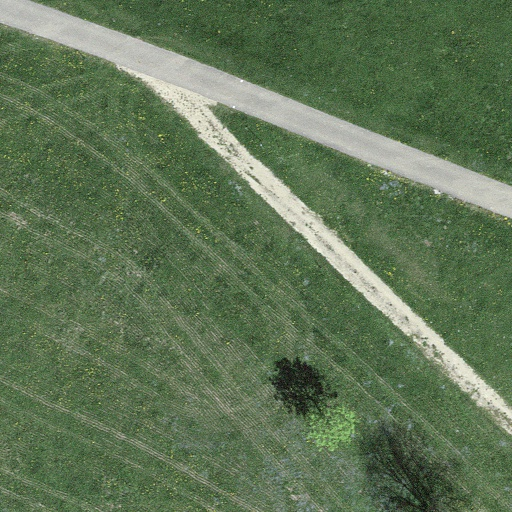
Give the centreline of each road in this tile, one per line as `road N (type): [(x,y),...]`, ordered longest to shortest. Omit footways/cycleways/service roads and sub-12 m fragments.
road 1 (residential): [(0,14),(511,206)]
road 2 (track): [(191,80),(358,281),(511,425)]
